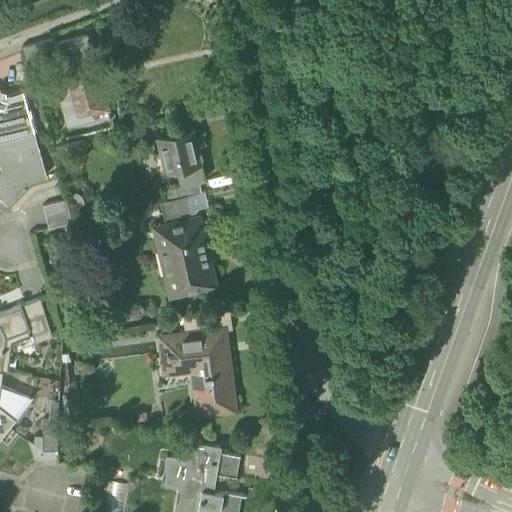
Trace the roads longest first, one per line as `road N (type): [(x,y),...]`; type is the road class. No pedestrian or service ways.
road 1 (residential): [(255,0),(296,312),(313,362),(369,436),(406,465)]
road 2 (secondary): [(406,465),(511,182)]
